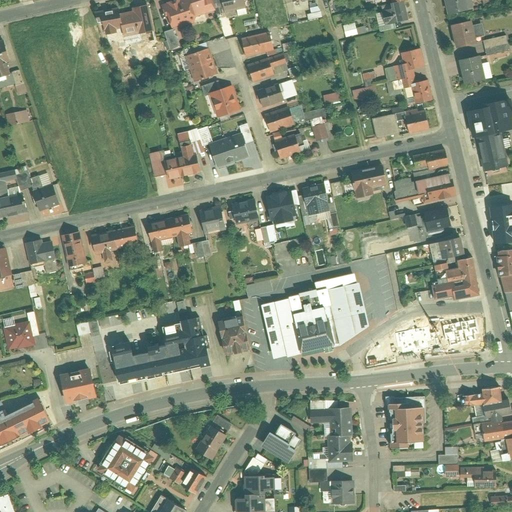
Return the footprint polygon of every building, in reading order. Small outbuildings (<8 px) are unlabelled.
[(175,0),(165,4),(174,27),(201,17),(194,0),(175,0)] [(194,0),(201,17),(220,10),(216,0),(194,0)] [(224,0),(228,12),(250,7),(248,0),(224,0)] [(289,19),(285,0),(260,0),(265,24),(289,19)] [(385,9),(388,24),(412,19),(407,0),(406,0),(394,2),(395,7),(385,9)] [(448,0),(451,13),(479,7),(477,0),(448,0)] [(156,30),(152,4),(136,6),(136,10),(125,12),(128,27),(129,34),(156,30)] [(128,27),(125,12),(124,5),(97,9),(100,29),(107,28),(108,34),(121,32),(120,27),(128,27)] [(308,19),(321,17),(320,6),(310,7),(311,13),(307,13),(308,19)] [(477,19),(454,24),(459,47),(482,42),(477,19)] [(365,33),(364,26),(356,28),(355,23),(343,25),(345,36),(365,33)] [(168,50),(179,47),(173,28),(163,31),(168,50)] [(271,34),(242,40),(246,57),(274,51),(271,34)] [(487,56),(510,50),(506,35),(483,41),(487,56)] [(7,40),(0,41),(0,76),(14,73),(11,63),(14,62),(7,40)] [(415,62),(417,68),(427,66),(423,47),(402,51),(405,64),(415,62)] [(210,50),(187,57),(191,70),(214,63),(210,50)] [(485,54),(461,60),(467,84),(491,78),(485,54)] [(283,55),(270,59),(272,68),(286,64),(283,55)] [(270,59),(249,66),(254,83),(275,77),(272,68),(270,59)] [(414,82),(419,81),(417,68),(415,62),(405,64),(396,66),(399,80),(404,78),(406,88),(415,86),(414,82)] [(214,63),(191,70),(195,83),(218,75),(214,63)] [(418,103),(434,100),(429,79),(419,81),(414,82),(415,86),(418,103)] [(281,85),(259,92),(264,107),(286,100),(281,85)] [(375,85),(352,91),(354,100),(377,94),(375,85)] [(235,86),(210,94),(218,118),(243,110),(235,86)] [(324,102),(344,101),(344,92),(323,94),(324,102)] [(495,106),(472,111),(479,137),(506,130),(511,129),(511,98),(494,103),(495,106)] [(290,108),(266,116),(272,133),(295,126),(290,108)] [(30,109),(8,113),(10,124),(32,120),(30,109)] [(426,110),(406,115),(411,134),(431,129),(426,110)] [(377,138),(399,133),(394,113),(372,119),(377,138)] [(326,125),(313,129),(317,142),(330,139),(326,125)] [(511,152),(506,130),(479,137),(487,169),(511,163),(511,152)] [(242,135),(211,145),(219,168),(250,157),(242,135)] [(296,136),(276,142),(281,159),(301,154),(296,136)] [(433,168),(450,164),(445,146),(415,154),(420,170),(432,166),(433,168)] [(202,173),(198,154),(182,158),(186,176),(202,173)] [(186,176),(182,158),(166,162),(171,180),(186,176)] [(383,166),(352,173),(358,200),(374,196),(373,189),(387,185),(383,166)] [(428,201),(457,194),(451,172),(420,179),(420,183),(396,189),(399,203),(427,196),(428,201)] [(331,182),(333,196),(347,194),(345,181),(331,182)] [(304,191),(310,216),(332,211),(326,186),(304,191)] [(56,187),(35,194),(42,212),(63,205),(56,187)] [(293,192),(267,198),(274,226),(300,220),(293,192)] [(22,194),(1,199),(5,218),(27,213),(22,194)] [(257,200),(233,205),(238,226),(261,221),(257,200)] [(511,242),(511,204),(489,208),(494,244),(511,242)] [(424,212),(428,232),(453,227),(449,207),(424,212)] [(223,208),(201,213),(207,235),(228,231),(223,208)] [(409,226),(420,223),(418,213),(407,216),(409,226)] [(190,216),(168,220),(172,238),(178,237),(180,247),(191,245),(189,235),(194,234),(190,216)] [(168,220),(149,225),(155,255),(165,253),(162,240),(172,238),(168,220)] [(137,227),(114,232),(118,251),(126,250),(128,259),(135,257),(133,248),(141,247),(137,227)] [(80,232),(62,236),(70,268),(88,264),(80,232)] [(114,232),(93,237),(97,256),(104,254),(106,264),(115,262),(113,252),(118,251),(114,232)] [(444,259),(466,254),(462,237),(440,242),(444,259)] [(54,239),(27,244),(32,266),(58,261),(54,239)] [(6,248),(0,249),(0,279),(13,276),(6,248)] [(511,273),(511,249),(497,251),(502,275),(511,273)] [(328,265),(337,264),(336,256),(327,257),(328,265)] [(452,270),(449,271),(449,272),(451,282),(433,286),(436,300),(456,296),(457,300),(481,295),(472,257),(462,259),(463,267),(452,270)] [(449,271),(452,270),(451,262),(437,265),(439,274),(449,272),(449,271)] [(511,273),(502,275),(505,293),(511,291),(511,273)] [(355,274),(313,283),(315,293),(357,283),(355,274)] [(271,280),(245,285),(248,297),(273,291),(271,280)] [(339,347),(367,328),(357,283),(315,293),(260,305),(271,361),(339,347)] [(177,303),(180,312),(187,309),(184,300),(177,303)] [(250,349),(243,316),(219,322),(226,354),(250,349)] [(99,318),(100,328),(111,327),(109,317),(99,318)] [(181,323),(191,369),(210,365),(207,349),(210,348),(207,335),(204,336),(200,318),(181,323)] [(76,324),(79,336),(92,333),(92,336),(100,334),(97,319),(76,324)] [(468,345),(468,342),(480,339),(476,319),(442,326),(447,346),(461,343),(462,346),(468,345)] [(30,322),(4,328),(10,351),(35,346),(30,322)] [(153,347),(159,376),(191,369),(181,323),(162,326),(166,345),(159,347),(159,345),(153,347)] [(421,352),(420,349),(432,347),(428,326),(395,333),(399,354),(413,351),(414,353),(421,352)] [(120,384),(148,378),(143,354),(133,356),(130,342),(112,346),(113,351),(109,352),(111,362),(115,361),(120,384)] [(148,378),(159,376),(153,347),(149,347),(150,352),(143,354),(148,378)] [(91,369),(61,375),(66,403),(97,397),(91,369)] [(504,401),(502,387),(484,389),(484,393),(466,395),(467,405),(486,403),(504,401)] [(427,449),(425,396),(387,398),(389,451),(427,449)] [(40,399),(6,416),(3,410),(0,411),(0,446),(2,450),(22,440),(20,435),(51,420),(40,399)] [(510,400),(504,401),(486,403),(488,418),(491,418),(492,423),(505,421),(504,415),(511,414),(510,400)] [(351,409),(312,409),(310,422),(330,423),(352,424),(351,409)] [(213,460),(232,423),(216,415),(212,424),(211,423),(196,452),(213,460)] [(511,419),(505,421),(492,423),(482,424),(485,441),(506,438),(511,437),(511,419)] [(330,423),(327,423),(329,460),(350,459),(349,436),(352,436),(352,424),(330,423)] [(268,431),(259,447),(287,463),(302,438),(279,424),(273,434),(268,431)] [(117,434),(96,471),(135,493),(156,456),(117,434)] [(445,455),(438,455),(439,463),(458,463),(458,447),(445,447),(445,455)] [(234,511),(264,511),(264,490),(274,489),(273,476),(264,477),(259,477),(267,459),(255,453),(243,477),(243,498),(234,498),(234,511)] [(198,493),(206,477),(190,469),(188,474),(168,464),(163,476),(198,493)] [(411,477),(411,465),(393,467),(393,478),(411,477)] [(457,477),(457,465),(445,465),(445,477),(457,477)] [(496,488),(496,471),(482,471),(482,466),(461,466),(461,479),(474,479),(474,488),(496,488)] [(323,490),(323,503),(355,503),(355,480),(329,480),(329,490),(323,490)] [(14,511),(9,494),(0,497),(0,511),(14,511)] [(185,511),(186,510),(160,495),(150,511),(144,511),(143,511),(185,511)] [(511,503),(511,495),(493,496),(494,505),(511,503)] [(266,508),(274,508),(274,499),(265,499),(266,508)]
